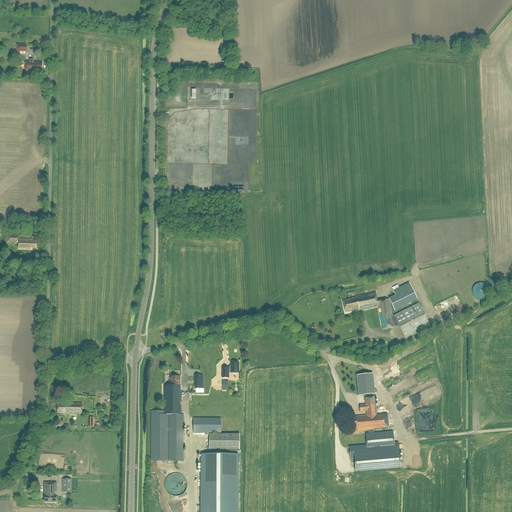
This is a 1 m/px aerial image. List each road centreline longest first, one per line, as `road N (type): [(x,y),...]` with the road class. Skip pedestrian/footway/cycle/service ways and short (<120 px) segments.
road 1 (unclassified): [(47,373),(52,0)]
road 2 (tertiary): [(135,353),(150,261),(152,52),(167,0)]
road 3 (unclassified): [(135,353),(274,324),(319,350),(344,392)]
road 4 (track): [(325,357),(371,368),(407,438),(511,429)]
road 5 (tertiary): [(131,511),(135,353)]
road 6 (unclassified): [(0,493),(16,480),(43,425),(47,373)]
